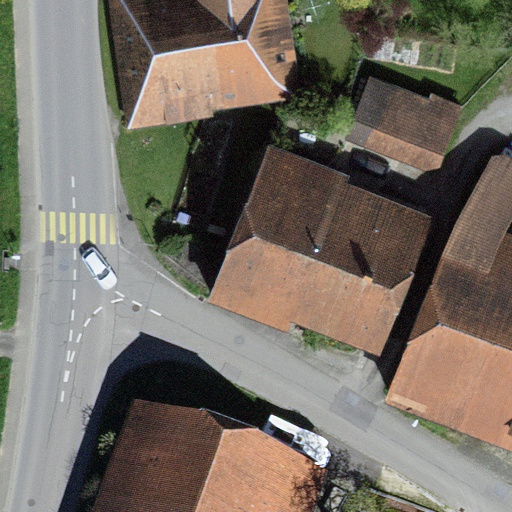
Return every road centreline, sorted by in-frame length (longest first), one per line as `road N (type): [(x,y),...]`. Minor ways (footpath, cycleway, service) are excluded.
road 1 (unclassified): [(508,511),(351,415),(149,312),(80,286)]
road 2 (tertiary): [(80,286),(67,0)]
road 3 (tertiary): [(38,511),(80,286)]
